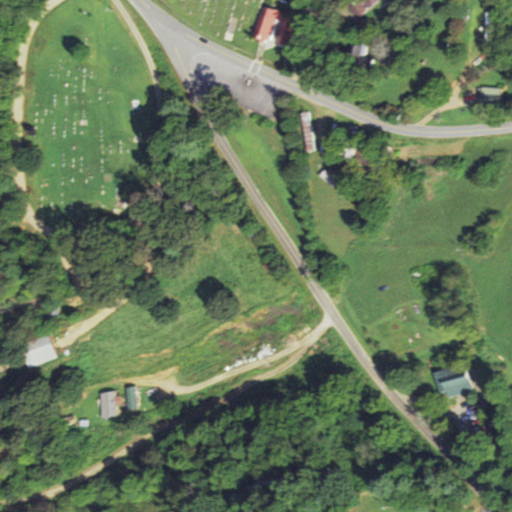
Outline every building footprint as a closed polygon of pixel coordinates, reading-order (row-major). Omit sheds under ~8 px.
[(257,10),(248,40),(286,50),(294,20),(257,10)] [(480,102),(502,102),(502,87),(480,86),(480,102)] [(57,359),(49,335),(22,344),(30,368),(57,359)] [(435,374),(442,400),(472,392),(464,366),(435,374)] [(124,388),(129,410),(137,408),(132,386),(124,388)] [(101,418),(118,417),(117,405),(121,405),(120,392),(99,394),(101,418)]
